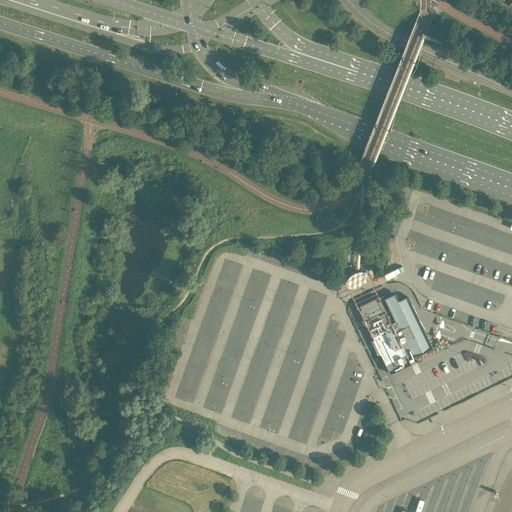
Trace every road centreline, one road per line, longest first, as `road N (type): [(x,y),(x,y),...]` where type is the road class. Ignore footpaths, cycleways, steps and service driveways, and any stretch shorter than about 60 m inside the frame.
road 1 (secondary): [(0,22),(200,86),(261,94)]
road 2 (primary): [(261,94),(511,182)]
road 3 (unclassified): [(494,415),(360,480),(337,511)]
road 4 (secondary): [(17,0),(104,28),(189,24)]
road 5 (secondary): [(357,72),(189,24)]
road 6 (primary): [(511,133),(357,72)]
road 7 (primary): [(357,72),(287,38),(256,0)]
